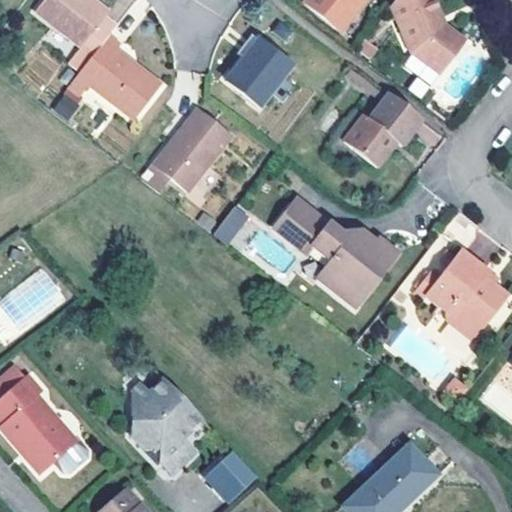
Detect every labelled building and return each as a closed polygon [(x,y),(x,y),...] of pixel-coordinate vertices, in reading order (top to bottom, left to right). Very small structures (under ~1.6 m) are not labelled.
[(109,35),(116,26),(105,18),(109,12),(93,0),(44,0),(36,11),(82,47),(77,53),(88,61),(109,35)] [(305,0),(303,2),(340,33),(366,0),(305,0)] [(439,77),(453,59),(446,53),(459,37),(443,24),(438,26),(434,17),(438,15),(432,0),(395,0),(389,7),(410,55),(439,77)] [(293,31),(280,22),(271,33),(285,42),(293,31)] [(88,61),(81,70),(92,78),(88,83),(135,119),(161,85),(116,49),(120,44),(109,35),(88,61)] [(236,52),(244,58),(257,41),(250,35),(236,52)] [(466,42),(459,37),(446,53),(453,59),(466,42)] [(378,50),(364,39),(357,49),(370,59),(378,50)] [(290,67),(257,41),(244,58),(225,82),(259,108),(290,67)] [(391,143),(396,147),(399,149),(422,122),(388,95),(367,121),(363,118),(342,144),(356,156),(376,172),(390,154),(386,150),(391,143)] [(230,135),(196,110),(141,180),(158,193),(169,179),(186,193),(230,135)] [(386,150),(390,154),(396,147),(391,143),(386,150)] [(356,156),(342,144),(330,159),(346,170),(356,156)] [(278,157),(269,167),(277,174),(286,164),(278,157)] [(312,222),(315,218),(294,201),(290,205),(312,222)] [(223,243),(251,218),(239,205),(211,229),(223,243)] [(376,238),(373,242),(370,246),(360,239),(363,234),(357,229),(340,234),(327,225),(326,227),(315,218),(312,222),(290,205),(271,230),(303,256),(308,250),(312,245),(331,260),(327,265),(315,279),(352,309),(395,254),(376,238)] [(373,242),(363,234),(360,239),(370,246),(373,242)] [(312,245),(308,250),(327,265),(331,260),(312,245)] [(488,274),(459,250),(438,277),(435,281),(426,275),(413,292),(421,299),(423,296),(449,316),(445,321),(471,341),(506,297),(492,285),(484,279),(488,274)] [(26,254),(13,251),(10,260),(23,264),(26,254)] [(430,271),(426,275),(435,281),(438,277),(430,271)] [(496,280),(488,274),(484,279),(492,285),(496,280)] [(421,299),(413,292),(409,296),(418,302),(421,299)] [(0,383),(0,394),(5,400),(28,380),(17,368),(0,383)] [(452,377),(444,391),(460,399),(468,385),(452,377)] [(0,422),(6,429),(8,427),(18,438),(35,458),(31,461),(44,476),(81,444),(40,398),(45,394),(31,379),(28,380),(5,400),(0,404),(0,422)] [(179,466),(187,458),(188,444),(182,437),(174,430),(179,425),(186,433),(202,418),(164,379),(150,392),(133,392),(131,433),(163,466),(179,466)] [(133,392),(150,392),(142,383),(133,392)] [(182,437),(186,433),(179,425),(174,430),(182,437)] [(35,458),(18,438),(14,442),(31,461),(35,458)] [(188,444),(187,458),(196,451),(188,444)] [(397,511),(438,476),(409,445),(364,486),(391,511),(397,511)] [(234,450),(202,477),(226,505),(258,479),(234,450)] [(153,511),(130,485),(99,511),(153,511)] [(391,511),(364,486),(341,507),(345,511),(391,511)]
